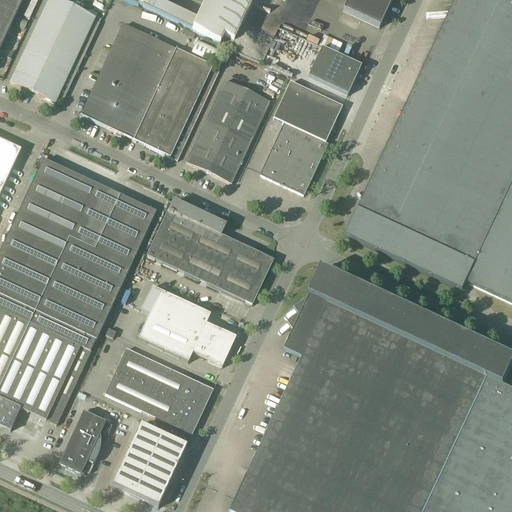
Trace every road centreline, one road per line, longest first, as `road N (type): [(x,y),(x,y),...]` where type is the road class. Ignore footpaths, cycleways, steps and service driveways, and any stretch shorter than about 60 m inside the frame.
road 1 (unclassified): [(301,244),(0,105)]
road 2 (unclassified): [(176,511),(301,244)]
road 3 (unclassified): [(301,244),(416,0)]
road 4 (unclassified): [(511,343),(301,244)]
